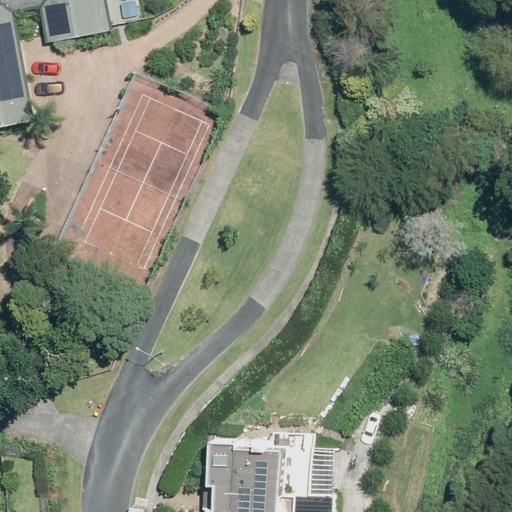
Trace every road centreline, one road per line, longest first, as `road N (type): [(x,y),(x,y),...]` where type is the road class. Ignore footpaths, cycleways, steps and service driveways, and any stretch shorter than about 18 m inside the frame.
road 1 (residential): [(294,29),(320,152),(313,201),(275,283),(239,328),(137,402)]
road 2 (residential): [(137,402),(147,338),(172,275),(294,29)]
